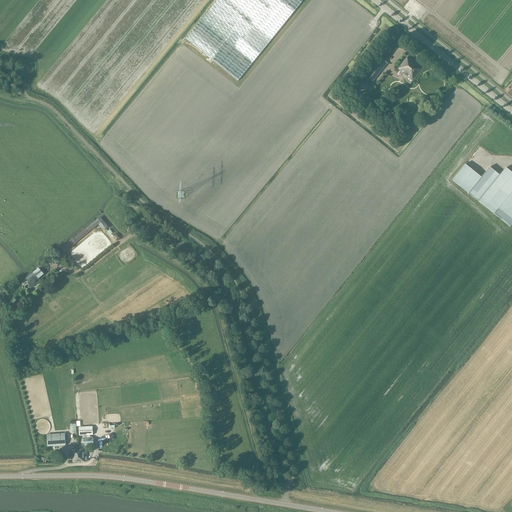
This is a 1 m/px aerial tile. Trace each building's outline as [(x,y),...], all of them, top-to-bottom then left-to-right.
[(218,0),(211,10),(187,40),(205,55),(215,63),(239,82),(263,52),(303,1),(301,0),(218,0)] [(400,65),(397,69),(407,77),(408,77),(406,80),(406,81),(409,84),(410,84),(412,81),(422,69),(408,57),(405,61),(404,60),(400,65)] [(359,85),(364,88),(366,90),(387,63),(381,58),(359,85)] [(465,164),(452,180),(509,227),(511,223),(511,172),(506,168),(499,175),(489,167),(481,177),(465,164)] [(99,225),(104,231),(108,227),(102,219),(97,223),(99,225)] [(85,229),(73,238),(76,243),(88,234),(99,225),(97,223),(96,221),(95,221),(85,229)] [(61,248),(64,252),(76,243),(73,238),(61,248)] [(23,282),(22,284),(24,286),(25,286),(28,283),(32,288),(37,284),(39,282),(37,280),(44,274),(39,268),(34,272),(33,271),(25,278),(27,279),(23,282)] [(79,436),(93,435),(92,427),(78,428),(79,436)] [(47,437),(48,447),(66,445),(66,435),(47,437)] [(72,450),(73,462),(85,461),(84,449),(72,450)]
